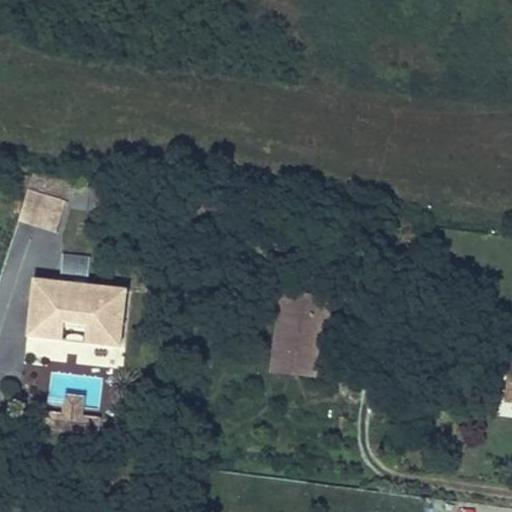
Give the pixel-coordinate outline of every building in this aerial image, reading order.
[(60,231),(72,180),(30,170),(18,221),(60,231)] [(87,273),(89,255),(63,253),(62,271),(87,273)] [(121,348),(127,292),(55,283),(34,281),(30,312),(27,337),(63,341),(65,323),(87,326),(85,344),(121,348)] [(316,336),(316,333),(322,329),(323,322),(328,322),(331,300),(283,294),(272,372),(316,377),(321,336),(316,336)] [(66,419),(98,424),(100,415),(83,413),(85,395),(70,393),(66,419)]
